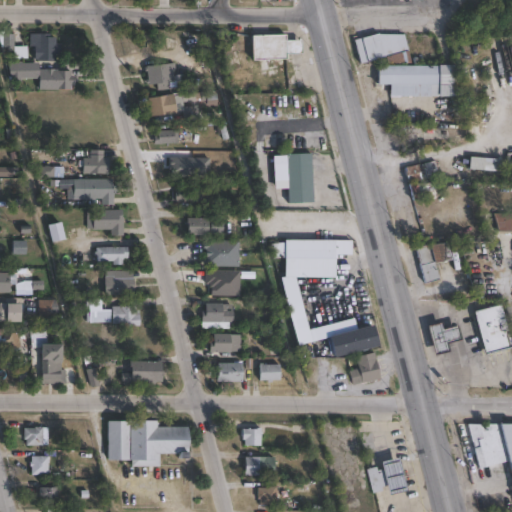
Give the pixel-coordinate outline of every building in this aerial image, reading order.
[(13,56),(3,56),(3,33),(13,33),(13,56)] [(51,33),(51,36),(56,36),(56,43),(62,43),(62,54),(57,54),(57,59),(35,59),(35,46),(30,46),(30,33),(51,33)] [(409,50),(361,64),(354,39),(356,39),(379,33),(405,34),(409,50)] [(287,34),(287,40),(302,39),(302,53),(288,54),(288,59),(286,59),(253,60),(253,34),(287,34)] [(26,62),(26,64),(39,63),(40,76),(14,77),(14,76),(9,76),(9,63),(26,62)] [(172,69),(173,81),(170,82),(171,89),(158,90),(157,83),(147,84),(146,79),(149,79),(148,71),(146,71),(145,67),(147,67),(146,65),(175,63),(176,69),(172,69)] [(456,64),(457,96),(391,96),(391,84),(379,84),(379,65),(456,64)] [(72,70),(71,76),(75,76),(75,83),(72,83),(72,89),(48,88),(48,76),(56,76),(56,70),(72,70)] [(209,91),(209,93),(217,92),(219,104),(207,105),(207,100),(202,100),(201,97),(196,98),(197,100),(183,102),(183,98),(180,98),(180,95),(209,91)] [(174,94),(174,96),(177,95),(179,109),(176,110),(176,112),(152,116),(149,98),(174,94)] [(200,119),(184,121),(182,106),(198,104),(200,119)] [(179,143),(155,144),(154,136),(158,136),(158,130),(178,129),(179,143)] [(109,157),(109,174),(102,174),(102,173),(90,173),(83,173),(83,158),(90,158),(90,149),(104,150),(103,157),(109,157)] [(314,202),(288,203),(286,155),(312,153),(314,202)] [(506,159),(505,171),(471,169),(472,156),(506,159)] [(440,174),(404,183),(400,169),(436,160),(440,174)] [(0,167),(18,167),(18,174),(13,174),(13,177),(0,176),(0,167)] [(112,179),(112,185),(116,185),(116,194),(114,194),(114,204),(101,204),(101,199),(73,199),(73,196),(68,196),(68,180),(73,180),(73,179),(112,179)] [(443,192),(413,197),(411,185),(441,180),(443,192)] [(202,186),(201,203),(175,202),(175,191),(178,191),(178,185),(202,186)] [(123,209),(123,236),(111,235),(111,230),(93,230),(93,229),(87,229),(87,210),(93,210),(93,209),(123,209)] [(511,213),(511,232),(495,232),(495,213),(511,213)] [(209,223),(212,223),(212,218),(225,218),(224,235),(212,235),(188,235),(189,226),(187,226),(188,218),(209,218),(209,223)] [(65,239),(51,242),(48,225),(61,222),(65,239)] [(243,266),(206,266),(206,239),(243,240),(243,266)] [(26,255),(13,255),(13,240),(26,240),(26,255)] [(337,254),(337,278),(286,277),(287,258),(274,259),(272,244),(287,242),(287,240),(353,241),(353,255),(337,254)] [(442,279),(425,283),(417,248),(448,241),(452,259),(437,263),(442,279)] [(124,258),(124,264),(113,264),(113,261),(97,261),(97,247),(128,247),(128,258),(124,258)] [(465,263),(481,261),(479,250),(463,252),(465,263)] [(0,273),(9,274),(9,292),(0,292),(0,273)] [(128,294),(106,295),(105,279),(134,278),(135,291),(128,292),(128,294)] [(50,325),(39,325),(38,300),(57,299),(57,319),(50,319),(50,325)] [(102,299),(102,309),(111,309),(111,323),(90,323),(90,322),(86,322),(86,300),(102,299)] [(0,303),(7,303),(7,304),(20,304),(20,322),(0,322),(0,303)] [(225,303),(225,311),(233,311),(233,322),(229,322),(229,329),(202,329),(202,311),(205,311),(205,303),(225,303)] [(511,336),(511,348),(487,356),(475,311),(503,303),(511,336)] [(136,306),(136,310),(140,310),(140,326),(120,326),(120,323),(112,324),(112,306),(136,306)] [(444,322),(445,329),(459,326),(463,341),(449,344),(451,352),(436,356),(429,326),(444,322)] [(381,346),(337,358),(336,356),(332,357),(328,339),(332,338),(331,336),(376,325),(381,346)] [(47,346),(32,347),(30,329),(45,327),(47,346)] [(0,328),(3,328),(4,335),(17,332),(20,349),(0,353),(0,328)] [(231,334),(231,335),(240,335),(240,349),(236,349),(236,352),(210,352),(210,340),(213,340),(213,334),(231,334)] [(55,347),(55,354),(60,354),(61,370),(65,370),(65,384),(42,385),(41,348),(55,347)] [(381,379),(362,383),(362,382),(352,384),(349,372),(349,370),(359,368),(357,357),(376,353),(381,379)] [(161,362),(161,375),(163,376),(162,382),(156,382),(156,385),(149,385),(149,382),(131,382),(131,384),(124,384),(124,382),(122,382),(122,373),(130,374),(130,361),(161,362)] [(243,381),(217,382),(217,371),(218,371),(218,363),(243,363),(243,381)] [(264,363),(264,364),(281,364),(281,380),(273,380),(273,382),(268,382),(268,381),(259,381),(260,365),(261,365),(261,363),(264,363)] [(100,389),(91,391),(87,370),(97,368),(100,389)] [(157,421),(157,427),(188,427),(188,453),(180,453),(180,455),(160,455),(160,467),(132,468),(131,461),(108,461),(107,421),(157,421)] [(511,424),(511,471),(509,461),(479,470),(468,424),(511,424)] [(48,428),(48,445),(43,445),(43,446),(26,445),(26,439),(24,439),(24,428),(34,428),(34,427),(43,427),(43,428),(48,428)] [(261,428),(261,447),(245,447),(245,440),(243,440),(243,429),(255,429),(255,428),(261,428)] [(48,456),(48,461),(49,461),(49,463),(48,463),(48,475),(31,475),(31,467),(30,467),(30,462),(31,462),(31,456),(48,456)] [(275,458),(274,476),(245,475),(245,457),(275,458)] [(409,491),(392,496),(383,463),(400,458),(409,491)] [(377,467),(378,471),(383,469),(388,485),(383,487),(384,491),(373,494),(367,469),(377,467)] [(277,487),(277,505),(260,505),(260,499),(258,499),(258,488),(269,488),(269,487),(277,487)] [(56,488),(56,503),(42,503),(42,498),(39,498),(39,488),(56,488)]
